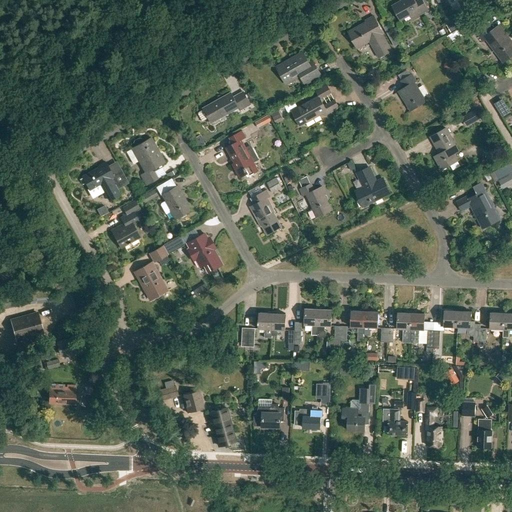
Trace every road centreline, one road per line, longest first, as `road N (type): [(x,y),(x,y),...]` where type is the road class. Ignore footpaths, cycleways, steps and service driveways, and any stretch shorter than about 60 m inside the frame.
road 1 (track): [(338,0),(42,164)]
road 2 (track): [(8,184),(102,364)]
road 3 (residential): [(123,343),(110,286),(42,164)]
road 4 (residential): [(444,279),(259,280)]
road 5 (tertiary): [(511,478),(331,470)]
road 6 (tertiary): [(331,470),(154,463)]
road 7 (residential): [(444,279),(443,239),(381,131)]
road 8 (residential): [(259,280),(181,137)]
road 9 (residential): [(259,280),(191,331),(123,343)]
road 10 (tertiary): [(0,459),(61,474),(125,461)]
road 11 (tertiary): [(125,461),(0,451)]
